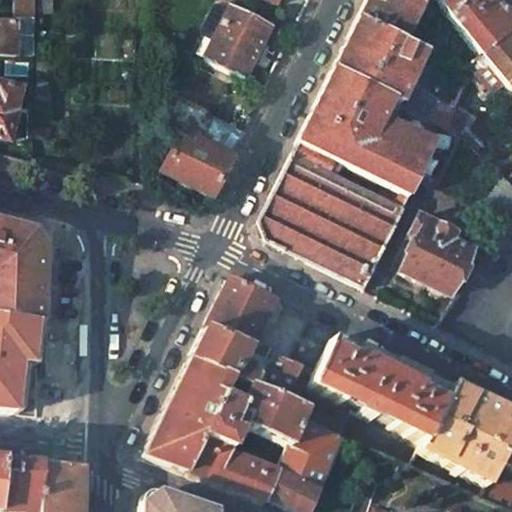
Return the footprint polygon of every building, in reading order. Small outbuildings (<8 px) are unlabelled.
[(13,0),(13,18),(32,18),(31,0),(13,0)] [(363,0),(352,23),(397,46),(419,0),(363,0)] [(431,0),(443,19),(476,58),(510,29),(485,0),(431,0)] [(201,36),(212,41),(202,61),(240,80),(266,28),(227,9),(226,11),(215,6),(210,7),(199,29),(201,36)] [(13,24),(12,58),(31,59),(32,18),(13,18),(13,24)] [(0,23),(0,57),(12,58),(13,24),(0,23)] [(401,95),(419,56),(397,46),(352,23),(327,74),(387,103),(390,104),(396,107),(401,95)] [(467,67),(489,94),(499,86),(511,101),(511,31),(510,29),(476,58),(467,67)] [(457,75),(465,68),(449,58),(449,59),(449,60),(444,69),(457,75)] [(388,109),(390,104),(387,103),(327,74),(293,144),(329,163),(395,196),(404,200),(412,181),(414,178),(419,181),(425,170),(420,167),(430,146),(378,121),(385,107),(388,109)] [(0,142),(4,142),(10,118),(9,118),(16,93),(0,88),(0,142)] [(240,135),(210,120),(204,117),(206,112),(171,95),(159,120),(178,130),(156,175),(208,200),(228,160),(240,135)] [(447,117),(401,95),(396,107),(401,110),(409,113),(415,116),(442,129),(447,117)] [(432,149),(448,157),(457,137),(443,130),(432,149)] [(323,176),(329,163),(293,144),(253,225),(260,244),(358,292),(397,212),(404,200),(395,196),(389,209),(323,176)] [(478,212),(504,224),(511,211),(511,198),(500,185),(497,181),(478,212)] [(450,237),(414,219),(405,237),(412,241),(395,275),(425,289),(427,296),(434,300),(440,297),(444,299),(466,254),(447,245),(450,237)] [(0,323),(26,328),(36,329),(37,265),(37,250),(24,235),(12,231),(0,228),(0,323)] [(262,319),(269,303),(224,281),(199,333),(245,353),(262,319)] [(271,323),(278,308),(269,303),(262,319),(271,323)] [(289,357),(314,370),(326,343),(326,342),(330,333),(306,321),(289,357)] [(183,364),(225,382),(243,390),(276,405),(278,400),(291,374),(291,373),(245,353),(199,333),(183,364)] [(368,420),(418,445),(441,399),(415,386),(417,382),(354,352),(352,356),(326,343),(314,370),(304,389),(349,411),(348,414),(367,423),(368,420)] [(232,443),(278,462),(294,425),(299,414),(293,412),(276,405),(243,390),(235,407),(217,399),(225,382),(183,364),(136,460),(259,507),(262,501),(268,486),(220,468),(232,443)] [(304,380),(291,374),(278,400),(291,406),(304,380)] [(414,454),(483,488),(494,464),(511,427),(511,422),(445,390),(441,399),(418,445),(414,454)] [(339,429),(295,407),(293,412),(299,414),(294,425),(333,442),(335,437),(339,429)] [(305,511),(333,443),(333,442),(294,425),(278,462),(268,486),(262,501),(284,511),(305,511)] [(511,427),(494,464),(511,473),(511,427)] [(483,488),(477,500),(502,511),(511,511),(511,473),(494,464),(483,488)] [(0,511),(30,511),(33,470),(0,466),(0,511)] [(74,511),(75,474),(33,470),(30,511),(74,511)] [(189,511),(149,498),(133,510),(132,511),(189,511)] [(376,505),(368,502),(366,509),(371,510),(375,511),(376,505)]
